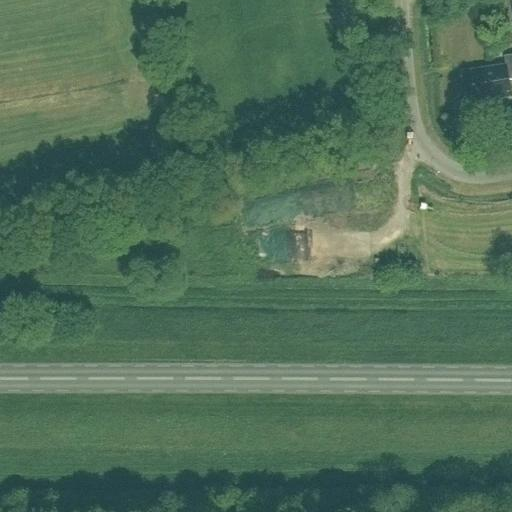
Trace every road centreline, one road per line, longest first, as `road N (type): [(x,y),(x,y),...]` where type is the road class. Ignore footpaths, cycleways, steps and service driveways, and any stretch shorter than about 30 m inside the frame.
road 1 (primary): [(511,379),(0,379)]
road 2 (unclassified): [(511,169),(473,175),(440,158),(407,97),(399,0)]
